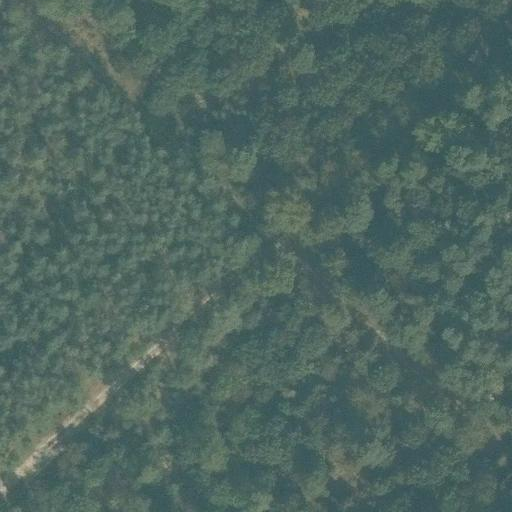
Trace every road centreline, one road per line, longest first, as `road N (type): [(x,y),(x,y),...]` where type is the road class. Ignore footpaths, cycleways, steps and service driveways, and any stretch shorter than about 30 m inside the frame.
road 1 (track): [(64,434),(267,240)]
road 2 (track): [(168,511),(64,434)]
